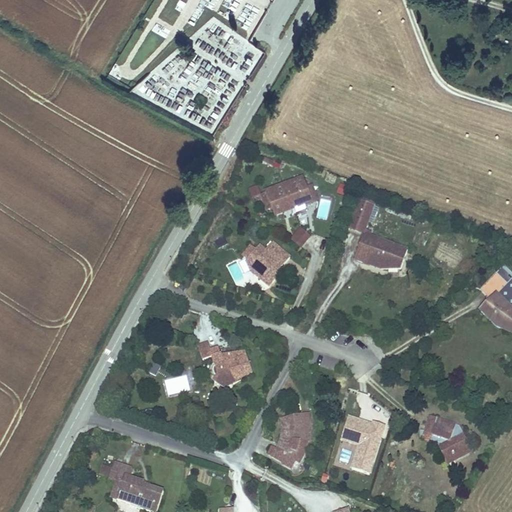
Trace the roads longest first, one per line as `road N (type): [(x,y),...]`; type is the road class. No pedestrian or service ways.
road 1 (tertiary): [(149,281),(309,0)]
road 2 (residential): [(78,412),(238,458),(302,339)]
road 3 (residential): [(149,281),(302,339)]
road 4 (tertiary): [(78,412),(149,281)]
